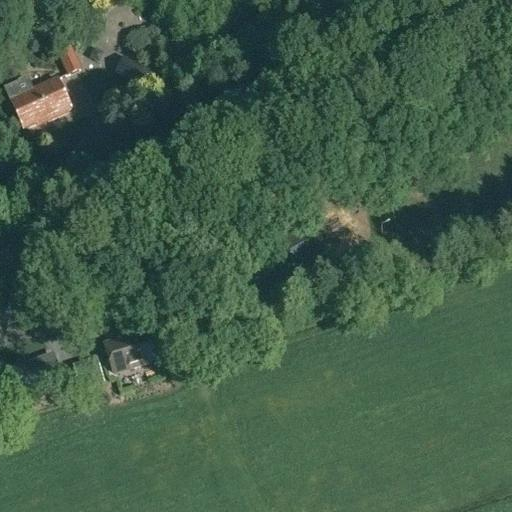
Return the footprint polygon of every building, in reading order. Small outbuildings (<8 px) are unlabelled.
[(2,0),(17,31),(84,0),(2,0)] [(57,54),(68,79),(82,72),(71,48),(57,54)] [(142,89),(149,74),(124,62),(117,76),(142,89)] [(58,81),(34,92),(28,79),(5,89),(25,132),(47,122),(48,124),(67,115),(66,113),(71,111),(58,81)] [(250,296),(322,256),(301,218),(229,258),(250,296)] [(0,325),(26,311),(15,291),(0,298),(0,325)] [(106,346),(116,376),(157,363),(148,333),(106,346)] [(59,374),(53,357),(27,367),(20,369),(10,373),(16,390),(59,374)] [(96,362),(73,369),(81,393),(103,386),(96,362)]
